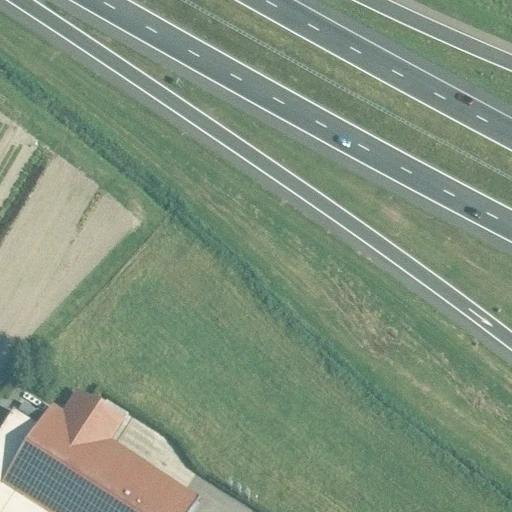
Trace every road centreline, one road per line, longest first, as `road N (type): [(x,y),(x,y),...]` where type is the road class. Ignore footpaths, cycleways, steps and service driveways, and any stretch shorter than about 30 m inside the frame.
road 1 (motorway): [(17,0),(511,343)]
road 2 (motorway): [(98,0),(511,232)]
road 3 (motorway): [(511,128),(269,0)]
road 4 (motorway): [(511,63),(370,0)]
